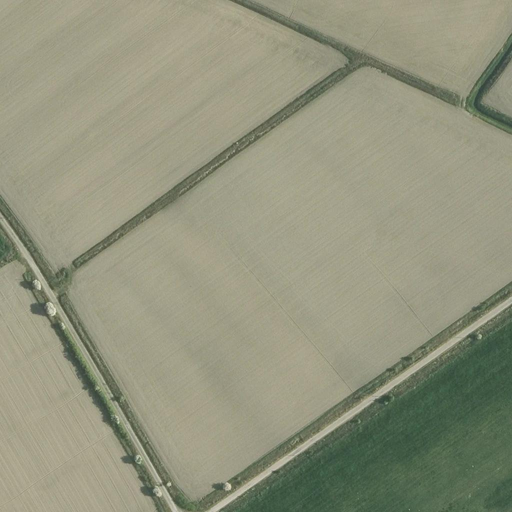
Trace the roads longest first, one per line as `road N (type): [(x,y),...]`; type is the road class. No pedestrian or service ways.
road 1 (track): [(511,303),(214,511)]
road 2 (track): [(180,511),(0,215)]
